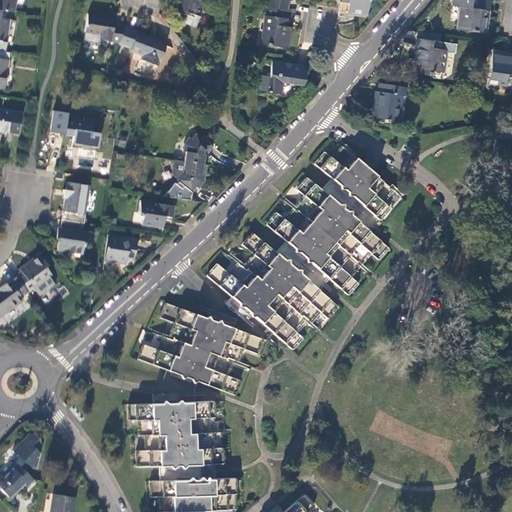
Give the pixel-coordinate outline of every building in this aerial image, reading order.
[(1,0),(0,8),(0,10),(7,12),(14,13),(16,0),(1,0)] [(182,0),(182,3),(178,1),(175,12),(186,16),(184,23),(197,27),(206,0),(182,0)] [(267,0),(266,7),(288,11),(289,0),(267,0)] [(343,0),(343,3),(347,4),(346,12),(359,14),(360,10),(367,11),(368,0),(343,0)] [(491,0),(488,0),(452,0),(451,6),(461,8),(457,29),(485,34),(491,0)] [(288,11),(266,7),(261,43),(286,48),(290,27),(286,27),(288,11)] [(0,51),(5,52),(10,21),(7,19),(7,12),(0,10),(0,51)] [(100,39),(119,44),(119,43),(125,28),(114,25),(115,19),(88,14),(85,33),(100,36),(100,39)] [(150,38),(125,27),(125,28),(119,43),(131,48),(130,51),(144,57),(143,60),(158,66),(167,48),(149,40),(150,38)] [(416,39),(411,74),(430,77),(431,72),(442,74),(445,54),(454,55),(456,46),(439,43),(440,35),(425,33),(424,41),(416,39)] [(5,52),(0,51),(0,87),(4,89),(10,53),(5,52)] [(505,57),(492,55),(487,88),(511,92),(511,55),(505,54),(505,57)] [(308,67),(272,61),(270,76),(263,74),(260,90),(282,95),(285,83),(306,86),(308,67)] [(406,89),(379,85),(377,93),(374,93),(371,118),(384,121),(384,123),(398,125),(402,97),(405,97),(406,89)] [(0,108),(0,131),(19,134),(23,112),(0,108)] [(83,121),(52,116),(50,131),(64,134),(65,131),(77,133),(77,135),(72,135),(70,148),(79,149),(80,144),(97,145),(98,134),(92,133),(93,120),(84,118),(83,121)] [(185,151),(184,161),(203,164),(206,153),(209,154),(214,147),(195,135),(190,140),(188,139),(183,145),(182,151),(185,151)] [(217,264),(207,275),(230,297),(225,304),(244,320),(251,314),(283,342),(291,349),(302,338),(299,335),(292,329),(302,318),(308,321),(318,310),(328,318),(339,306),(328,297),(320,290),(326,283),(329,279),(349,295),(359,285),(351,277),(370,254),(377,260),(387,247),(369,231),(373,227),(376,223),(379,220),(389,208),(382,201),(392,190),(388,186),(346,150),(342,147),(332,158),(324,152),(314,164),(331,179),(322,190),(307,178),(296,190),(303,196),(284,219),(277,213),(266,224),(286,241),(275,252),(253,233),(242,244),(253,254),(242,267),(238,263),(228,273),(217,264)] [(203,164),(184,161),(181,174),(176,181),(191,191),(195,187),(198,189),(203,181),(206,170),(202,169),(203,164)] [(65,197),(61,219),(79,222),(83,223),(89,185),(67,181),(66,190),(62,189),(65,197)] [(174,205),(140,200),(138,215),(143,215),(142,224),(163,227),(165,216),(172,216),(174,205)] [(79,222),(61,219),(59,227),(57,227),(56,239),(59,239),(57,251),(81,255),(84,243),(91,244),(92,233),(78,230),(79,222)] [(137,240),(108,235),(103,261),(124,265),(126,261),(133,261),(137,240)] [(21,272),(16,277),(17,279),(28,294),(52,276),(47,268),(48,267),(40,256),(20,271),(21,272)] [(22,298),(28,294),(17,279),(0,291),(0,319),(24,301),(22,298)] [(144,345),(137,359),(167,370),(164,378),(194,389),(197,382),(234,396),(240,380),(225,374),(231,360),(237,362),(243,349),(257,353),(261,338),(232,327),(235,319),(217,312),(210,310),(207,318),(199,315),(166,302),(160,317),(174,322),(176,323),(170,337),(165,335),(159,350),(144,345)] [(81,380),(75,386),(82,392),(87,386),(81,380)] [(158,496),(157,511),(159,511),(187,511),(193,511),(199,510),(210,510),(237,509),(235,477),(228,478),(216,478),(216,469),(216,463),(222,463),(222,432),(214,432),(213,400),(194,401),(193,392),(152,394),(152,404),(128,405),(128,420),(136,420),(137,435),(143,435),(144,450),(136,450),(136,466),(159,466),(159,481),(149,482),(150,497),(158,496)] [(0,475),(0,489),(9,498),(23,485),(26,487),(32,480),(25,473),(29,470),(36,471),(39,454),(38,452),(42,452),(39,441),(31,437),(14,454),(19,459),(15,464),(16,465),(3,479),(0,475)] [(72,511),(74,498),(52,494),(49,511),(72,511)] [(308,511),(313,507),(304,495),(284,511),(278,505),(274,508),(269,511),(308,511)]
